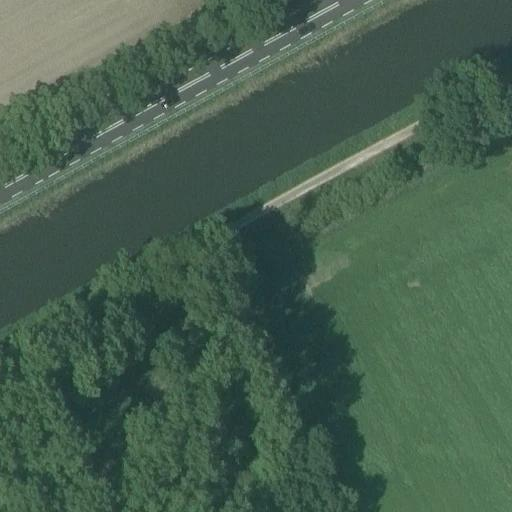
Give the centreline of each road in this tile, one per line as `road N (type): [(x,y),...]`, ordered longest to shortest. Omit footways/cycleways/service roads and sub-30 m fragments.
road 1 (unclassified): [(0,331),(511,51)]
road 2 (primary): [(0,195),(353,0)]
